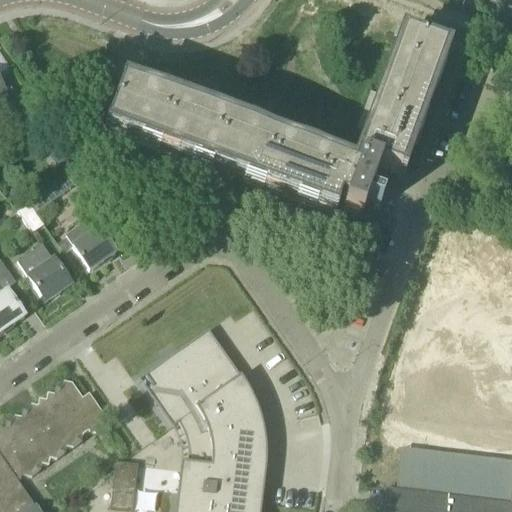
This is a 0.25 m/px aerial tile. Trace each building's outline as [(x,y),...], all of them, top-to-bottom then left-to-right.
[(119,90),(105,130),(209,169),(334,214),(337,205),(343,207),(341,213),(359,220),(377,172),(397,179),(442,54),(402,40),(353,176),(119,90)] [(0,122),(2,123),(18,113),(18,108),(8,92),(4,95),(0,88),(0,122)] [(25,206),(27,208),(34,218),(69,191),(59,179),(25,206)] [(34,218),(27,208),(16,216),(30,237),(42,229),(34,218)] [(65,241),(55,249),(61,257),(70,251),(87,275),(114,257),(89,222),(64,239),(65,241)] [(15,265),(26,281),(25,282),(43,307),(69,289),(52,263),(51,264),(39,247),(29,254),(30,255),(15,265)] [(0,336),(23,321),(6,297),(16,290),(6,275),(0,266),(0,336)] [(259,504),(262,478),(263,457),(261,437),(256,417),(248,398),(238,380),(239,379),(237,377),(236,377),(237,378),(232,382),(199,335),(142,376),(174,422),(182,437),(186,452),(186,469),(180,511),(251,511),(252,507),(258,508),(260,508),(260,504),(259,504)] [(22,480),(29,481),(38,475),(40,468),(46,470),(48,462),(54,463),(62,458),(64,451),(71,452),(79,446),(81,438),(87,434),(95,436),(102,431),(104,422),(87,398),(80,402),(70,387),(62,386),(54,391),(52,398),(45,397),(44,404),(37,403),(36,410),(29,408),(21,414),(19,421),(13,420),(4,425),(3,432),(0,431),(0,511),(32,511),(17,490),(20,487),(22,480)] [(110,496),(133,499),(137,468),(114,466),(110,496)] [(511,511),(511,499),(511,507),(396,494),(394,511),(511,511)] [(130,511),(133,499),(110,496),(108,511),(130,511)]
